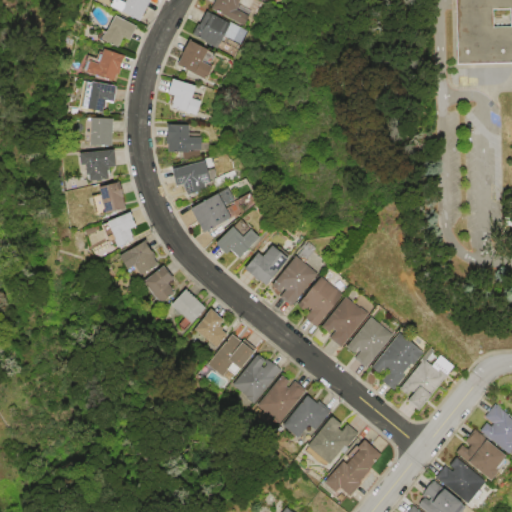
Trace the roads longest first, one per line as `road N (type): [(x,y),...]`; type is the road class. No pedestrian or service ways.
road 1 (residential): [(425,450),(208,275),(165,224),(144,165),(142,100),(182,0)]
road 2 (residential): [(481,378),(374,511)]
